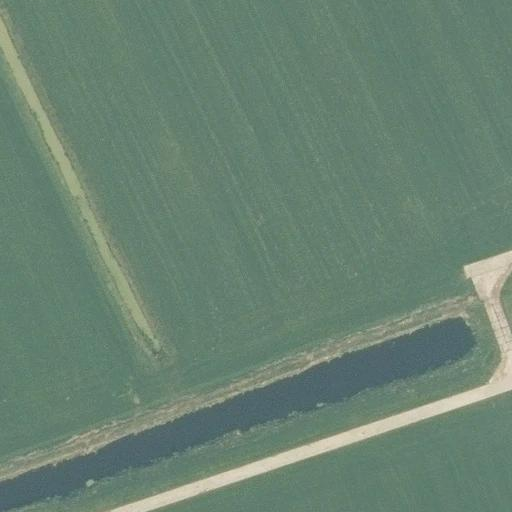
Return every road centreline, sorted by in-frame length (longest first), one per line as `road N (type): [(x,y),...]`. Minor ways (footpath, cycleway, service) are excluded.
road 1 (track): [(511,382),(129,511)]
road 2 (track): [(511,259),(483,269),(511,361)]
